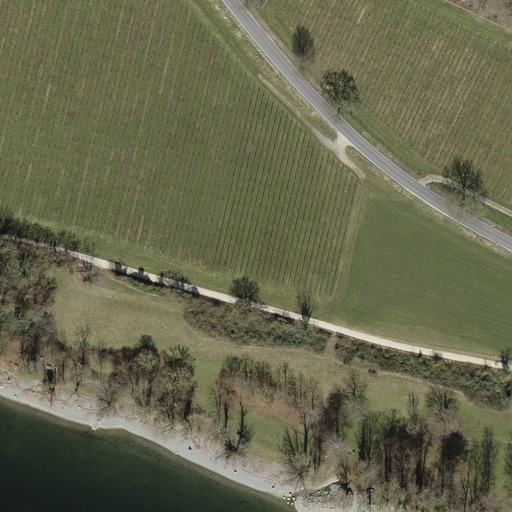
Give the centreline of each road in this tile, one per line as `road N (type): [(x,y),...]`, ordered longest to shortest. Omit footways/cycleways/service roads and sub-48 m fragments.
road 1 (track): [(104,264),(99,289),(74,299),(75,340),(268,375),(303,389),(331,414),(383,417),(453,439),(511,446)]
road 2 (track): [(511,369),(390,344),(0,235)]
road 3 (tertiary): [(511,244),(393,171),(306,89),(231,0)]
road 4 (track): [(335,148),(363,176),(328,327)]
road 5 (track): [(349,132),(335,148),(261,76)]
